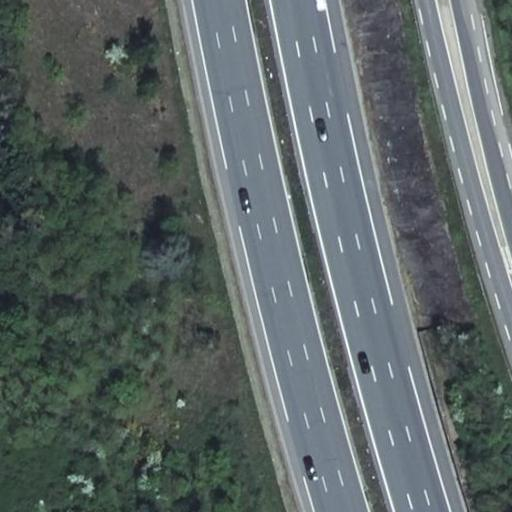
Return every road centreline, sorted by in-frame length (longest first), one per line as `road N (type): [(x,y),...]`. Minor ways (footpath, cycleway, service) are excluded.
road 1 (motorway): [(424,511),(342,210),(297,0)]
road 2 (motorway): [(219,0),(306,382),(345,511)]
road 3 (primary): [(511,246),(447,0)]
